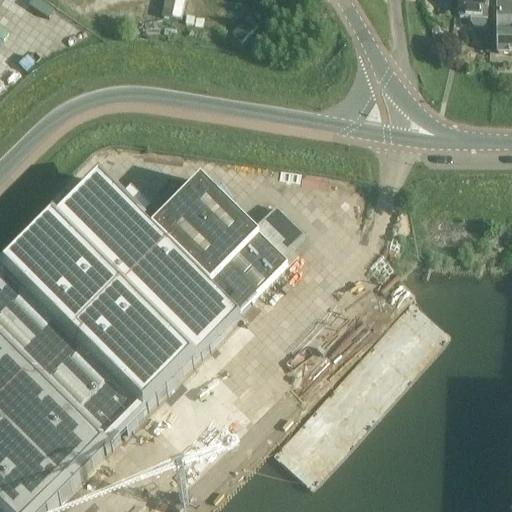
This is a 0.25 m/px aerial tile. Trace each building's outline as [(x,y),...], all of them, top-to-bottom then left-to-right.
[(488,0),(462,0),(463,0),(460,0),(459,20),(487,22),(488,0)] [(511,2),(497,3),(497,14),(498,56),(511,56),(511,2)] [(239,319),(288,270),(253,236),(201,184),(152,234),(239,319)] [(172,185),(161,197),(170,205),(181,194),(172,185)] [(5,278),(0,282),(0,511),(46,511),(143,414),(5,278)]
